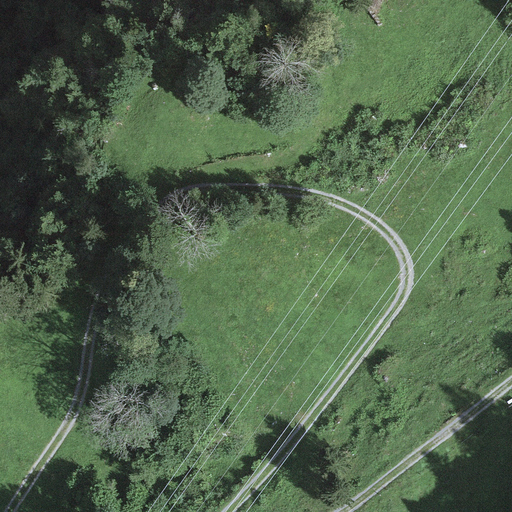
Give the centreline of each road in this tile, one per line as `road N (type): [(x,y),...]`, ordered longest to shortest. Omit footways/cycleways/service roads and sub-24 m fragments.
road 1 (track): [(11,511),(72,413),(100,295),(127,228),(185,190),(218,187),(273,188),(341,203),(377,223),(408,264),(402,299),(379,331),(227,511)]
road 2 (track): [(340,511),(511,382)]
